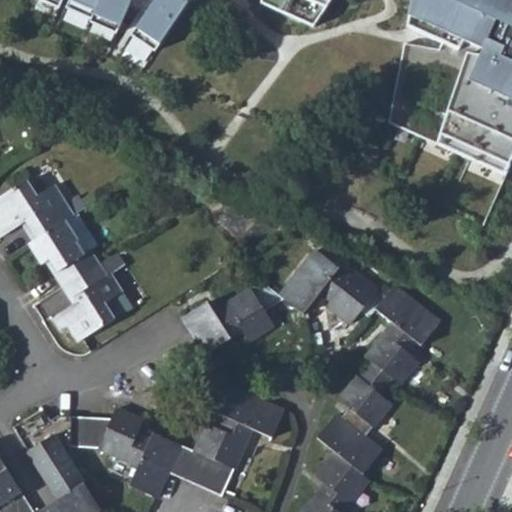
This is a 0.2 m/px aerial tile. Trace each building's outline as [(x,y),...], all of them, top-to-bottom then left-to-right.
[(40,0),(60,9),(63,0),(40,0)] [(69,0),(66,7),(91,18),(99,0),(69,0)] [(131,0),(99,0),(91,18),(118,30),(131,0)] [(181,0),(156,0),(133,33),(158,50),(189,6),(181,0)] [(262,0),(262,2),(316,25),(333,0),(262,0)] [(390,123),(504,175),(511,157),(511,0),(412,0),(406,28),(442,44),(440,50),(404,43),(390,123)] [(0,238),(24,224),(35,241),(65,222),(74,217),(67,204),(55,187),(37,197),(27,182),(0,199),(0,238)] [(67,204),(74,217),(82,212),(89,208),(81,196),(67,204)] [(75,244),(84,256),(91,252),(102,243),(82,212),(74,217),(65,222),(79,242),(75,244)] [(100,265),(91,252),(84,256),(75,244),(79,242),(65,222),(35,241),(27,246),(41,265),(48,261),(56,273),(53,275),(62,289),(100,265)] [(314,252),(278,298),(282,302),(301,316),(318,295),(329,303),(326,308),(350,327),(362,314),(369,318),(374,311),(384,298),(353,274),(348,278),(314,252)] [(107,277),(100,265),(62,289),(69,301),(73,298),(76,303),(52,319),(60,333),(67,329),(78,343),(115,320),(106,305),(123,293),(110,275),(107,277)] [(206,304),(182,320),(204,357),(241,333),(248,343),(273,327),(264,314),(282,302),(278,298),(260,284),(214,314),(206,304)] [(392,289),(384,298),(374,311),(392,325),(366,360),(369,363),(363,370),(386,388),(393,380),(400,386),(417,362),(408,355),(417,346),(421,348),(439,325),(392,289)] [(380,396),(386,388),(363,370),(339,401),(347,410),(342,418),(337,415),(317,439),(333,453),(362,476),(381,452),(366,438),(391,405),(380,396)] [(193,453),(233,471),(252,431),(270,438),(284,412),(230,389),(218,415),(223,418),(218,430),(205,425),(193,453)] [(129,487),(157,501),(158,500),(169,476),(180,448),(152,434),(150,439),(139,434),(142,424),(115,411),(112,419),(98,449),(137,468),(129,487)] [(70,453),(70,448),(57,417),(46,425),(37,414),(12,429),(58,501),(84,485),(68,462),(72,457),(70,453)] [(112,419),(57,417),(70,448),(98,449),(112,419)] [(221,497),(233,471),(193,453),(180,448),(169,476),(220,497),(221,497)] [(343,511),(368,481),(362,476),(333,453),(315,478),(324,486),(303,511),(343,511)] [(0,505),(21,493),(0,461),(0,505)] [(101,511),(84,485),(58,501),(64,511),(101,511)] [(0,505),(0,511),(33,511),(21,493),(0,505)] [(64,511),(58,501),(46,508),(40,511),(64,511)]
